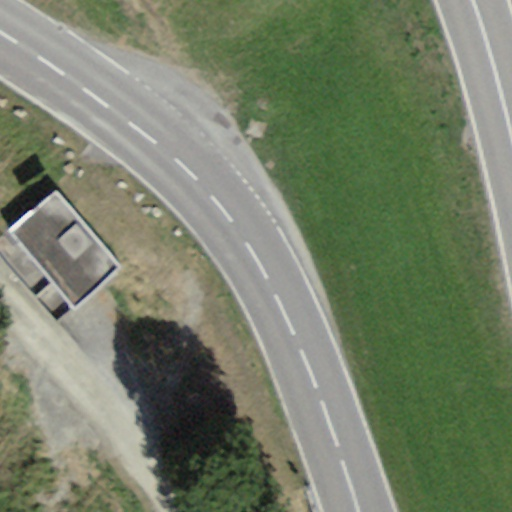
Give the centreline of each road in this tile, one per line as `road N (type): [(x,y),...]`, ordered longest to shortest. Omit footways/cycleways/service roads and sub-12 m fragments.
road 1 (secondary): [(0,31),(156,143),(237,226),(321,396),(359,511)]
road 2 (track): [(0,281),(72,363),(168,511)]
road 3 (track): [(138,0),(170,64),(202,183)]
road 4 (secondary): [(511,134),(472,0)]
